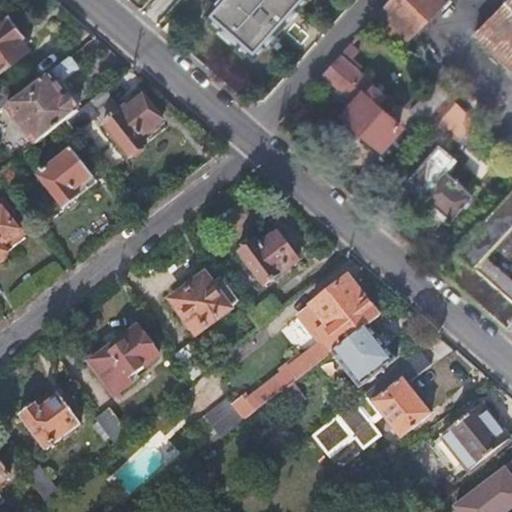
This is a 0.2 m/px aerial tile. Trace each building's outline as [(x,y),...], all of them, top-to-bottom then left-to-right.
[(216,0),(203,16),(252,61),(306,0),(216,0)] [(388,0),(373,19),(401,48),(444,3),(440,0),(388,0)] [(511,0),(507,0),(473,37),(511,73),(511,0)] [(9,20),(0,26),(0,71),(27,51),(18,39),(20,35),(9,20)] [(166,30),(180,43),(187,34),(173,22),(166,30)] [(350,45),(325,72),(357,100),(346,113),(381,146),(398,126),(376,106),(386,95),(358,69),(361,64),(354,58),(358,52),(350,45)] [(79,69),(71,58),(29,90),(7,107),(36,144),(66,121),(78,111),(58,86),(79,69)] [(0,112),(7,107),(29,90),(20,78),(0,92),(0,112)] [(410,113),(422,124),(429,115),(448,94),(436,82),(410,113)] [(105,90),(78,111),(66,121),(83,143),(100,130),(98,128),(103,124),(131,160),(148,148),(143,141),(162,126),(139,97),(121,110),(105,90)] [(448,94),(429,115),(441,126),(445,124),(454,132),(468,116),(448,94)] [(403,184),(442,221),(446,215),(450,219),(473,195),(446,170),(455,159),(440,144),(403,184)] [(71,149),(37,176),(64,211),(79,199),(75,193),(94,178),(71,149)] [(27,186),(10,164),(0,172),(0,178),(14,196),(27,186)] [(511,189),(438,269),(507,328),(511,322),(511,299),(475,267),(511,228),(511,189)] [(3,204),(0,205),(0,261),(11,253),(7,246),(24,232),(3,204)] [(237,285),(230,290),(259,328),(279,312),(269,299),(277,292),(269,282),(297,260),(275,231),(258,245),(251,237),(234,250),(259,281),(243,292),(237,285)] [(197,334),(229,309),(205,277),(173,302),(184,316),(182,319),(191,333),(194,331),(197,334)] [(347,278),(298,317),(313,336),(322,330),(327,338),(247,399),(256,412),(282,392),(293,383),(331,353),(367,326),(377,317),(347,278)] [(394,360),(367,326),(331,353),(359,388),(394,360)] [(135,329),(90,362),(116,398),(133,385),(129,379),(158,359),(135,329)] [(189,349),(177,359),(193,381),(206,371),(189,349)] [(363,394),(314,433),(331,453),(351,437),(362,450),(381,436),(370,422),(379,414),(399,438),(431,413),(408,384),(431,364),(419,349),(395,368),(363,394)] [(293,383),(282,392),(292,405),(304,397),(293,383)] [(34,400),(16,413),(46,451),(82,423),(59,395),(40,409),(34,400)] [(222,438),(245,421),(227,399),(204,416),(222,438)] [(487,423),(493,419),(481,405),(428,445),(450,470),(462,462),(470,471),(505,444),(487,423)] [(117,443),(127,435),(110,414),(100,421),(117,443)] [(510,440),(493,419),(487,423),(505,444),(510,440)] [(160,431),(111,476),(130,496),(179,451),(160,431)] [(511,454),(478,481),(502,511),(504,511),(511,506),(511,454)] [(26,478),(43,501),(56,491),(39,469),(26,478)]
